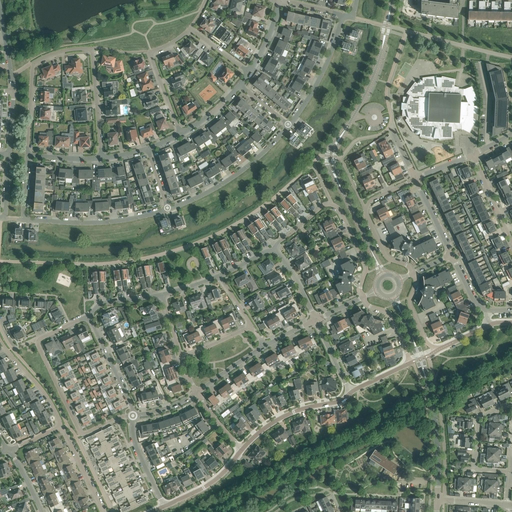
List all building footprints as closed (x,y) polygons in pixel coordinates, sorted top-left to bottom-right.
[(223,7),(227,8),(229,0),(228,0),(214,0),(214,1),(215,1),(214,4),(213,4),(211,9),(217,11),(219,6),(219,4),(224,5),(223,7)] [(236,11),(236,15),(240,16),(241,15),(243,15),(245,6),(241,5),(241,4),(242,4),(242,2),(241,2),(240,2),(239,2),(239,1),(238,1),(238,0),(237,0),(234,0),(233,0),(231,10),(236,11)] [(421,0),(421,14),(426,14),(426,16),(430,16),(439,18),(448,19),(458,20),(458,8),(457,8),(458,6),(458,1),(457,1),(457,0),(421,0)] [(252,15),(251,19),(259,22),(260,18),(261,18),(262,14),(265,15),(266,8),(260,6),(260,9),(255,7),(253,16),(252,15)] [(292,23),(294,14),(289,13),(288,17),(286,17),(285,21),(287,21),(287,22),(292,23)] [(311,18),(305,17),(303,25),(309,27),(311,18)] [(217,30),(222,23),(216,18),(214,22),(210,19),(208,22),(206,20),(204,22),(203,21),(201,24),(202,25),(201,26),(204,29),(206,31),(207,30),(210,33),(214,28),(217,30)] [(318,20),(312,18),(311,18),(309,27),(313,28),(313,31),(315,31),(316,28),(318,20)] [(250,21),(247,29),(249,30),(248,34),(249,35),(249,36),(251,36),(252,36),(256,37),(257,35),(258,35),(259,33),(258,32),(258,31),(259,30),(256,29),(258,23),(253,21),(252,21),(250,21)] [(329,21),(329,22),(323,21),(321,30),(321,33),(328,35),(329,27),(331,27),(332,22),(329,21)] [(228,45),(234,37),(230,34),(231,33),(224,28),(220,32),(216,37),(224,43),(224,42),(228,45)] [(350,37),(357,39),(360,31),(351,28),(350,30),(348,30),(346,36),(348,36),(350,37)] [(289,41),(291,36),(292,32),(284,29),(281,35),(285,36),(284,39),(289,41)] [(317,39),(313,38),(312,37),(310,40),(311,40),(309,46),(312,48),(320,51),(323,45),(319,43),(320,40),(317,39)] [(285,50),(289,41),(284,39),(283,42),(279,40),(276,47),(285,50)] [(239,47),(235,52),(238,54),(240,56),(241,55),(244,58),(249,51),(243,47),(244,45),(240,41),(236,45),(239,47)] [(187,44),(180,50),(183,53),(181,54),(183,58),(185,56),(186,56),(187,55),(188,54),(189,55),(191,54),(192,54),(194,51),(196,49),(196,48),(197,46),(195,45),(195,46),(193,44),(193,45),(191,42),(188,45),(187,44)] [(355,46),(344,43),(343,42),(341,49),(344,50),(343,52),(348,53),(349,51),(353,52),(355,46)] [(275,53),(273,56),(284,61),(286,58),(282,56),(285,50),(276,47),(274,53),(275,53)] [(318,57),(320,51),(312,48),(310,54),(306,52),(305,55),(308,57),(313,59),(314,56),(318,57)] [(205,63),(209,66),(214,59),(207,54),(204,59),(201,57),(197,61),(203,66),(205,63)] [(181,65),(184,63),(179,55),(175,58),(176,58),(174,59),(172,55),(163,58),(165,66),(167,65),(168,68),(174,66),(172,63),(178,61),(181,65)] [(271,58),(268,64),(276,68),(279,63),(282,65),(283,64),(285,65),(286,62),(284,61),(273,56),(272,58),(271,58)] [(104,57),(102,65),(107,66),(113,67),(114,69),(115,73),(119,71),(123,70),(122,66),(121,62),(117,62),(117,63),(114,62),(115,59),(114,59),(114,58),(110,57),(110,58),(104,57)] [(312,62),(313,59),(308,57),(304,66),(312,69),(315,63),(312,62)] [(80,64),(80,59),(72,60),(73,64),(70,64),(70,66),(66,67),(66,72),(67,76),(78,75),(78,73),(82,73),(82,64),(80,64)] [(133,63),(132,63),(135,71),(134,71),(135,75),(139,73),(144,71),(143,68),(144,68),(144,66),(145,66),(143,59),(140,61),(139,60),(138,61),(138,59),(134,61),(134,62),(133,63)] [(265,70),(264,72),(266,74),(271,77),(274,79),(276,76),(272,74),(276,68),(268,64),(264,69),(265,70)] [(301,64),(299,70),(301,71),(300,74),(304,76),(305,76),(306,74),(309,75),(312,69),(304,66),(301,64)] [(502,68),(499,67),(486,64),(492,93),(494,93),(494,100),(493,115),(494,115),(495,120),(493,120),(492,137),(508,131),(509,99),(502,68)] [(44,74),(41,75),(43,79),(46,78),(46,79),(50,77),(55,76),(56,76),(61,74),(60,71),(61,71),(58,65),(52,67),(52,66),(52,65),(48,66),(44,68),(45,69),(43,70),(44,74)] [(221,75),(219,79),(218,81),(222,84),(223,82),(226,83),(230,78),(231,78),(234,74),(230,71),(231,71),(228,68),(227,69),(224,72),(222,70),(219,74),(221,75)] [(304,76),(300,74),(296,72),(295,75),(298,77),(295,82),(303,87),(306,81),(303,79),(304,76)] [(150,79),(149,80),(147,73),(137,77),(141,87),(138,88),(140,92),(143,91),(149,89),(149,90),(150,89),(153,87),(150,79)] [(174,88),(174,89),(183,85),(184,84),(185,84),(185,83),(186,81),(183,73),(174,76),(175,79),(171,81),(173,85),(172,85),(173,88),(174,88)] [(212,74),(208,78),(213,83),(217,79),(212,74)] [(256,82),(254,85),(258,89),(264,82),(266,79),(263,76),(264,74),(263,74),(259,78),(259,79),(258,78),(255,81),(256,82)] [(477,100),(472,87),(465,89),(459,89),(459,88),(454,87),(456,80),(442,77),(441,78),(437,78),(437,76),(422,78),(423,81),(422,81),(421,81),(420,80),(420,81),(419,81),(418,81),(418,82),(418,83),(418,84),(417,84),(415,82),(406,94),(408,95),(407,97),(403,97),(403,105),(404,105),(404,109),(403,109),(402,116),(406,117),(407,119),(405,120),(413,132),(415,131),(416,131),(416,132),(415,133),(416,133),(416,134),(416,135),(417,135),(418,135),(419,135),(419,134),(420,134),(420,135),(420,137),(434,140),(434,139),(439,139),(439,141),(453,139),(452,132),(457,131),(457,130),(463,130),(470,133),(476,120),(473,119),(473,114),(477,114),(477,106),(473,106),(474,101),(477,100)] [(113,88),(115,88),(119,88),(118,81),(108,82),(108,87),(104,88),(105,97),(114,97),(113,89),(113,88)] [(303,87),(295,82),(292,81),(287,89),(290,91),(294,94),(296,91),(299,93),(303,87)] [(262,92),(268,85),(264,82),(258,89),(262,92)] [(267,96),(272,89),(268,85),(262,92),(267,96)] [(41,92),(41,102),(46,103),(49,103),(49,95),(49,94),(55,94),(55,93),(55,91),(57,91),(57,89),(55,88),(44,88),(45,88),(45,92),(41,92)] [(80,90),(80,88),(73,88),(68,88),(69,90),(72,90),(72,92),(76,91),(77,98),(74,98),(74,102),(77,102),(78,103),(86,102),(86,98),(87,98),(86,94),(85,90),(80,90)] [(272,100),(278,93),(272,89),(267,96),(272,100)] [(148,93),(140,96),(142,100),(143,100),(145,104),(146,104),(148,108),(154,106),(154,105),(158,104),(158,102),(159,102),(157,98),(156,98),(156,96),(153,98),(152,96),(153,95),(150,96),(148,93)] [(278,93),(272,100),(277,104),(283,97),(278,93)] [(281,108),(287,101),(283,97),(277,104),(281,108)] [(108,105),(108,108),(106,108),(106,109),(105,110),(105,114),(107,114),(107,116),(118,115),(121,115),(120,105),(128,104),(127,99),(115,100),(112,101),(110,101),(111,105),(108,105)] [(240,111),(246,104),(242,100),(239,103),(238,102),(235,105),(236,106),(236,107),(240,111)] [(287,101),(281,108),(286,111),(288,108),(290,109),(292,106),(291,105),(291,104),(287,101)] [(185,106),(183,104),(180,106),(185,118),(192,114),(191,112),(197,109),(194,105),(189,108),(187,105),(185,106)] [(245,114),(250,107),(246,104),(240,111),(245,114)] [(74,110),(75,122),(87,121),(86,113),(87,113),(87,108),(83,109),(83,110),(81,110),(81,105),(74,106),(75,110),(74,110)] [(55,120),(55,116),(55,111),(64,112),(64,107),(48,106),(48,109),(41,109),(41,113),(40,115),(40,117),(40,119),(55,120)] [(249,118),(255,111),(250,107),(245,114),(249,118)] [(260,115),(255,111),(249,118),(254,122),(260,115)] [(226,122),(231,128),(239,121),(236,118),(230,112),(225,117),(228,119),(226,122)] [(157,118),(156,118),(158,122),(157,122),(160,131),(167,128),(167,127),(168,126),(165,119),(164,120),(163,115),(162,116),(162,115),(160,115),(158,116),(156,117),(157,118)] [(260,115),(254,122),(259,126),(265,119),(260,115)] [(264,129),(269,123),(265,119),(259,126),(264,129)] [(231,128),(226,122),(223,123),(221,120),(215,125),(221,132),(226,128),(228,131),(232,128),(231,128)] [(141,132),(142,134),(143,138),(144,138),(144,139),(147,138),(147,137),(153,135),(152,131),(155,130),(152,123),(147,125),(148,129),(145,130),(144,127),(140,128),(141,132)] [(269,123),(264,129),(268,133),(269,133),(270,133),(272,130),(271,130),(274,126),(269,123)] [(303,133),(307,136),(312,129),(305,124),(304,125),(302,124),(298,129),(299,130),(297,132),(301,135),(303,133)] [(216,136),(221,132),(215,125),(210,129),(213,132),(210,134),(216,141),(219,139),(216,136)] [(56,142),(56,147),(57,147),(57,148),(61,148),(61,147),(69,147),(70,137),(74,137),(74,132),(74,127),(71,127),(70,127),(70,134),(68,134),(67,138),(57,138),(56,142)] [(128,135),(126,136),(127,139),(128,139),(129,142),(130,142),(130,143),(133,143),(133,141),(136,141),(135,138),(138,137),(138,134),(136,127),(130,128),(131,131),(127,132),(128,135)] [(40,137),(39,145),(40,146),(40,147),(43,147),(43,146),(48,146),(48,140),(53,141),(54,131),(48,131),(48,133),(47,132),(47,135),(47,137),(40,137)] [(117,133),(108,134),(109,146),(110,145),(110,146),(114,146),(113,145),(118,145),(118,137),(119,136),(119,137),(122,136),(121,131),(118,132),(119,133),(117,133)] [(74,132),(74,137),(73,142),(73,144),(78,144),(79,143),(80,143),(81,148),(85,148),(85,149),(89,148),(90,147),(90,146),(91,146),(91,142),(90,142),(90,137),(85,138),(85,135),(79,136),(79,132),(74,132)] [(206,132),(200,136),(205,143),(210,140),(212,143),(213,143),(214,144),(216,143),(215,141),(216,141),(210,134),(208,135),(206,132)] [(263,139),(258,134),(256,132),(249,139),(253,143),(255,141),(258,143),(263,139)] [(302,142),(293,135),(292,134),(288,139),(291,141),(289,143),(293,145),(294,144),(298,147),(302,142)] [(200,147),(205,143),(200,136),(194,139),(196,143),(194,144),(196,149),(199,152),(202,150),(200,147)] [(244,139),(240,143),(248,152),(253,148),(250,145),(253,143),(249,139),(246,142),(244,139)] [(386,141),(379,144),(380,147),(381,148),(383,153),(391,149),(389,145),(388,145),(387,144),(388,144),(386,141)] [(189,142),(183,146),(188,154),(196,149),(194,144),(193,143),(190,144),(189,142)] [(240,143),(232,149),(238,156),(240,154),(243,157),(248,152),(240,143)] [(229,145),(226,147),(231,154),(227,157),(232,165),(237,161),(235,158),(238,156),(232,149),(229,145)] [(189,157),(188,154),(183,146),(178,149),(179,152),(177,154),(179,158),(180,162),(181,161),(189,157)] [(391,149),(383,153),(384,154),(385,156),(385,158),(386,159),(388,162),(395,159),(393,156),(392,155),(394,154),(391,149)] [(509,154),(507,150),(501,153),(507,163),(511,160),(511,159),(511,153),(509,154)] [(161,162),(170,159),(168,154),(167,154),(167,153),(163,154),(164,155),(160,156),(161,162)] [(354,161),(353,163),(355,164),(356,166),(367,161),(368,160),(365,157),(363,153),(360,155),(361,156),(354,159),(354,160),(355,159),(355,161),(354,161)] [(507,163),(501,153),(496,156),(500,163),(501,166),(507,163)] [(500,163),(496,156),(491,159),(495,166),(500,163)] [(227,169),(232,165),(227,157),(222,161),(219,158),(217,160),(219,163),(222,167),(224,165),(227,169)] [(491,159),(491,158),(485,161),(489,169),(495,166),(491,159)] [(133,165),(135,171),(143,168),(142,163),(143,162),(142,161),(142,160),(142,159),(132,162),(133,165)] [(163,167),(172,164),(170,159),(161,162),(163,167)] [(395,159),(388,162),(392,171),(400,167),(398,163),(396,163),(396,162),(395,159)] [(361,175),(369,171),(366,166),(368,165),(367,161),(356,166),(359,171),(360,170),(361,172),(360,172),(361,175)] [(206,162),(198,167),(200,170),(205,177),(207,176),(209,179),(215,176),(209,165),(208,165),(206,162)] [(222,167),(219,163),(216,165),(214,162),(209,165),(215,176),(221,172),(219,169),(222,167)] [(163,173),(165,173),(173,170),(172,164),(163,167),(162,168),(163,173)] [(118,172),(115,172),(116,177),(119,177),(120,179),(126,178),(124,167),(117,168),(118,172)] [(392,171),(397,181),(404,177),(402,174),(401,173),(402,172),(400,167),(392,171)] [(463,167),(458,170),(460,176),(459,176),(460,176),(471,172),(469,167),(464,169),(463,167)] [(137,176),(145,173),(143,168),(135,171),(137,176)] [(57,173),(56,178),(59,178),(59,181),(66,182),(67,170),(60,169),(60,173),(57,173)] [(100,179),(106,178),(105,169),(98,170),(98,171),(96,171),(96,183),(100,183),(100,179)] [(116,177),(115,172),(112,173),(112,169),(105,169),(106,178),(112,178),(113,182),(116,181),(117,181),(116,177)] [(66,182),(66,183),(72,183),(72,187),(76,187),(76,184),(76,174),(73,174),(73,170),(67,170),(66,182)] [(80,180),(86,179),(86,170),(79,171),(79,174),(76,174),(76,184),(80,184),(80,180)] [(93,170),(86,170),(86,179),(92,179),(92,183),(93,183),(93,187),(96,187),(96,183),(96,171),(93,171),(93,170)] [(175,176),(175,175),(173,170),(165,173),(167,179),(175,176)] [(202,179),(205,177),(200,170),(192,174),(194,177),(198,185),(204,182),(202,179)] [(364,185),(373,180),(369,171),(361,175),(363,178),(364,179),(362,180),(364,185)] [(463,184),(469,182),(468,179),(472,177),(472,176),(471,172),(460,176),(462,183),(463,184)] [(138,181),(147,179),(145,173),(137,176),(138,181)] [(178,182),(176,177),(175,176),(167,179),(169,185),(178,182)] [(192,188),(198,185),(194,177),(185,182),(187,186),(190,185),(192,188)] [(506,180),(505,178),(505,177),(503,178),(498,180),(499,183),(497,184),(499,190),(500,190),(500,189),(507,186),(505,180),(506,180)] [(304,182),(303,183),(306,190),(315,185),(313,180),(310,181),(310,180),(310,179),(310,180),(309,178),(303,181),(304,182)] [(149,185),(149,184),(147,179),(138,181),(140,188),(149,185)] [(440,184),(439,184),(437,179),(429,183),(431,186),(429,187),(430,189),(440,184)] [(376,187),(374,182),(373,180),(364,185),(366,190),(369,188),(369,190),(376,187)] [(171,190),(179,188),(178,182),(169,185),(171,190)] [(465,192),(477,187),(475,182),(470,184),(469,182),(463,184),(465,188),(464,188),(465,192)] [(434,193),(442,189),(440,184),(430,189),(431,191),(433,190),(434,193)] [(140,188),(141,189),(138,190),(139,195),(151,191),(149,185),(140,188)] [(315,191),(317,190),(315,185),(306,190),(309,195),(308,196),(311,203),(316,200),(313,194),(316,192),(315,191)] [(502,195),(510,191),(507,186),(500,189),(500,190),(502,195)] [(127,196),(121,197),(123,209),(129,208),(129,205),(132,204),(130,193),(129,189),(128,187),(126,188),(127,196)] [(472,199),(475,197),(474,195),(479,193),(478,192),(479,191),(477,187),(465,192),(466,193),(467,195),(470,200),(472,199)] [(171,190),(173,196),(177,194),(177,196),(181,195),(180,193),(181,193),(179,188),(171,190)] [(435,198),(444,194),(442,189),(434,193),(435,196),(434,197),(435,198)] [(409,190),(407,191),(406,190),(398,194),(399,197),(402,195),(406,203),(414,199),(412,194),(411,195),(410,194),(411,194),(409,190)] [(151,191),(139,195),(141,200),(144,199),(153,196),(151,191)] [(505,200),(511,197),(511,195),(510,191),(502,195),(505,200)] [(303,213),(300,208),(296,203),(297,202),(293,197),(294,196),(292,194),(286,198),(287,199),(293,205),(293,206),(297,211),(297,210),(301,215),(303,213)] [(439,203),(447,199),(444,194),(435,198),(436,200),(437,200),(439,203)] [(54,204),(53,207),(56,207),(56,211),(63,212),(63,203),(57,202),(57,198),(58,195),(55,195),(54,198),(54,204)] [(153,196),(144,199),(146,205),(147,204),(147,206),(151,205),(150,203),(155,202),(153,196)] [(73,203),(73,211),(76,211),(76,212),(83,212),(83,204),(77,203),(76,200),(76,197),(74,197),(74,199),(73,199),(73,203)] [(123,209),(121,197),(111,199),(112,207),(116,207),(116,210),(123,209)] [(112,207),(111,199),(111,198),(108,198),(108,199),(102,199),(103,212),(110,211),(109,207),(112,207)] [(63,203),(63,212),(69,212),(70,211),(73,211),(73,203),(73,199),(70,199),(69,203),(63,203)] [(96,212),(103,212),(102,199),(92,200),(92,201),(93,209),(96,208),(96,212)] [(379,210),(377,211),(378,214),(379,216),(380,216),(388,212),(384,204),(388,202),(386,199),(381,202),(383,206),(378,209),(379,210)] [(415,205),(417,204),(414,199),(406,203),(411,212),(418,209),(417,206),(416,206),(415,205)] [(440,208),(449,204),(447,199),(439,203),(440,205),(439,207),(440,208)] [(291,207),(285,200),(284,200),(279,204),(282,207),(282,206),(287,211),(288,210),(293,215),(293,214),(297,219),(299,216),(295,212),(296,212),(291,207)] [(93,209),(92,201),(83,201),(83,204),(83,212),(90,212),(90,209),(93,209)] [(44,210),(44,204),(35,204),(35,210),(33,209),(33,212),(43,213),(44,210)] [(444,212),(448,210),(451,209),(449,204),(440,208),(440,210),(442,210),(443,213),(444,213),(444,212)] [(287,226),(280,216),(282,215),(278,210),(278,209),(276,206),(271,210),(277,218),(276,219),(280,224),(281,224),(284,228),(287,226)] [(415,221),(423,217),(421,213),(419,213),(419,212),(418,209),(411,212),(415,221)] [(446,220),(455,216),(452,211),(445,215),(445,214),(444,214),(446,218),(444,219),(446,220)] [(275,220),(269,213),(269,212),(263,216),(266,219),(266,218),(270,224),(272,222),(279,232),(282,230),(279,225),(275,220)] [(380,216),(379,216),(380,218),(381,221),(384,220),(384,221),(385,224),(391,222),(392,221),(388,212),(380,216)] [(490,219),(489,217),(491,216),(490,214),(480,218),(482,222),(486,221),(490,219)] [(185,225),(182,216),(180,217),(180,215),(174,217),(177,228),(185,225)] [(449,225),(457,221),(455,216),(446,220),(446,222),(448,222),(449,225)] [(415,221),(412,223),(417,233),(420,232),(419,230),(427,227),(425,224),(424,223),(425,222),(423,217),(415,221)] [(167,220),(166,218),(160,220),(161,223),(159,224),(161,229),(163,229),(164,232),(170,230),(169,226),(171,225),(169,220),(167,220)] [(269,237),(263,228),(265,227),(261,222),(262,221),(260,218),(255,222),(260,230),(263,236),(264,236),(267,240),(269,239),(269,238),(269,237)] [(334,224),(333,222),(331,219),(329,220),(328,219),(329,219),(329,218),(318,223),(318,224),(321,230),(325,228),(334,224)] [(450,230),(459,226),(457,221),(449,225),(450,227),(449,228),(450,230)] [(486,230),(495,226),(493,222),(492,222),(491,221),(487,224),(486,221),(482,222),(480,223),(484,231),(486,230)] [(258,232),(253,224),(252,223),(247,227),(249,230),(249,229),(253,235),(255,234),(258,239),(259,239),(262,244),(265,242),(261,237),(262,237),(258,231),(258,232)] [(325,228),(322,229),(327,238),(329,237),(336,234),(335,231),(334,231),(334,230),(336,228),(334,224),(325,228)] [(454,234),(459,232),(462,231),(459,226),(450,230),(451,232),(452,231),(454,235),(454,234)] [(486,240),(493,236),(492,233),(497,231),(495,226),(486,230),(487,233),(485,234),(486,236),(484,237),(486,240)] [(22,228),(18,227),(15,227),(15,231),(13,230),(13,235),(15,235),(14,240),(21,240),(22,228)] [(429,231),(427,227),(419,230),(420,232),(422,235),(429,231)] [(251,250),(248,245),(249,245),(246,239),(247,238),(244,232),(245,232),(243,229),(238,232),(238,233),(242,241),(245,247),(246,247),(248,252),(251,250)] [(37,241),(37,232),(35,232),(35,230),(29,230),(28,241),(37,241)] [(456,241),(466,237),(464,232),(456,236),(457,238),(455,239),(456,241)] [(240,242),(236,234),(235,234),(229,237),(231,240),(232,240),(235,245),(237,244),(240,250),(241,249),(243,254),(246,253),(243,248),(244,248),(241,242),(240,242)] [(342,242),(342,240),(340,237),(338,238),(337,237),(338,237),(336,234),(329,237),(333,246),(342,242)] [(433,238),(429,240),(414,247),(411,246),(413,243),(411,241),(409,245),(405,243),(402,236),(391,241),(395,250),(391,249),(391,250),(393,250),(394,250),(396,251),(398,251),(400,252),(402,252),(403,253),(405,254),(405,253),(405,252),(407,253),(407,254),(406,254),(406,255),(408,255),(409,257),(410,258),(412,259),(413,260),(414,261),(415,262),(417,264),(414,261),(423,256),(422,255),(427,252),(428,254),(436,250),(435,249),(437,247),(433,238)] [(494,245),(502,241),(500,237),(499,238),(499,237),(494,239),(493,236),(486,240),(487,243),(489,242),(490,244),(492,243),(494,245)] [(460,245),(468,241),(466,237),(456,241),(457,242),(459,242),(459,244),(460,245)] [(226,242),(227,242),(226,239),(220,241),(224,250),(223,251),(226,257),(227,256),(229,261),(232,260),(230,255),(228,249),(229,248),(226,242)] [(460,250),(470,245),(468,241),(460,245),(461,247),(459,248),(460,250)] [(492,255),(501,251),(499,248),(504,246),(502,241),(494,245),(495,248),(492,250),(490,251),(492,255)] [(345,247),(343,244),(342,242),(333,246),(338,255),(345,252),(344,249),(343,249),(342,248),(345,247)] [(212,245),(211,246),(213,249),(214,248),(217,254),(218,253),(221,259),(222,259),(224,264),(227,263),(224,258),(225,257),(222,251),(222,252),(218,243),(217,243),(215,244),(212,245)] [(296,244),(287,249),(291,256),(292,256),(294,259),(298,256),(307,251),(305,248),(303,249),(301,246),(298,247),(296,244)] [(464,253),(472,249),(470,245),(460,250),(460,251),(461,250),(462,252),(463,251),(464,253)] [(208,251),(209,250),(207,247),(201,250),(205,259),(207,265),(208,265),(210,270),(213,269),(211,264),(211,263),(209,258),(211,257),(208,251)] [(464,258),(474,253),(472,249),(464,253),(464,254),(465,255),(463,256),(464,258)] [(501,260),(509,256),(507,252),(507,253),(506,252),(502,254),(501,251),(492,255),(494,260),(500,258),(501,260)] [(297,262),(296,263),(297,265),(300,271),(305,268),(312,263),(306,253),(300,256),(296,259),(298,262),(297,262)] [(468,261),(473,259),(476,257),(474,253),(464,258),(465,258),(465,260),(467,259),(468,261)] [(502,269),(508,266),(507,264),(511,261),(509,256),(501,260),(502,263),(500,265),(502,269)] [(266,275),(270,273),(274,270),(272,267),(274,266),(269,260),(265,263),(265,262),(262,264),(264,268),(262,269),(265,273),(266,275)] [(357,267),(358,266),(357,266),(355,269),(351,260),(340,266),(344,272),(343,277),(340,276),(339,276),(338,279),(342,279),(342,282),(335,285),(337,290),(340,294),(342,293),(343,295),(352,291),(352,295),(353,295),(353,293),(352,291),(352,289),(352,288),(352,286),(352,284),(352,283),(352,281),(351,280),(351,278),(353,279),(353,277),(353,275),(354,273),(355,272),(355,270),(356,269),(357,267)] [(469,268),(478,264),(476,260),(468,264),(468,263),(468,264),(469,266),(467,267),(469,268)] [(166,272),(164,263),(164,262),(157,264),(158,267),(159,267),(160,273),(162,273),(164,279),(166,284),(169,284),(167,278),(168,278),(166,272)] [(312,284),(316,282),(317,281),(315,275),(319,273),(315,266),(307,270),(309,274),(304,276),(308,285),(311,283),(312,284)] [(509,276),(511,273),(511,267),(510,269),(508,266),(502,269),(506,277),(509,275),(509,276)] [(144,277),(142,268),(142,267),(135,268),(136,272),(137,272),(137,274),(134,275),(135,277),(138,277),(138,278),(140,278),(141,284),(142,284),(143,290),(146,289),(145,283),(144,277)] [(472,276),(481,271),(480,268),(472,271),(472,273),(471,274),(472,276)] [(121,280),(120,271),(119,270),(113,271),(113,275),(114,275),(115,281),(117,281),(118,287),(119,293),(122,293),(121,287),(122,287),(121,280)] [(434,290),(453,280),(449,271),(446,272),(445,271),(438,274),(439,276),(434,279),(433,277),(424,281),(423,277),(423,278),(424,280),(424,282),(424,284),(424,285),(424,287),(424,289),(424,291),(425,291),(425,293),(424,293),(423,293),(423,294),(422,296),(422,298),(421,299),(421,301),(420,303),(419,304),(418,306),(420,302),(425,311),(435,306),(432,299),(433,295),(437,295),(437,293),(433,292),(434,290)] [(98,282),(97,272),(90,273),(91,276),(92,276),(92,279),(89,279),(89,283),(94,283),(94,289),(95,289),(95,295),(98,294),(98,289),(99,289),(98,282)] [(246,274),(235,280),(239,287),(240,287),(241,286),(245,284),(246,284),(247,283),(248,286),(252,294),(259,290),(255,283),(251,277),(248,278),(246,274)] [(280,283),(279,283),(283,281),(279,274),(274,277),(272,274),(266,277),(271,287),(276,284),(277,285),(280,283)] [(476,283),(485,279),(483,275),(475,279),(476,281),(475,282),(476,283)] [(498,277),(493,280),(495,286),(502,286),(498,277)] [(484,297),(486,296),(492,293),(487,282),(487,283),(479,286),(484,297)] [(280,299),(286,296),(291,293),(290,293),(287,287),(285,288),(283,284),(278,286),(270,291),(273,295),(277,293),(280,299)] [(211,293),(207,294),(209,299),(209,300),(210,302),(216,300),(215,300),(217,299),(221,298),(218,288),(212,291),(213,293),(211,293)] [(337,297),(336,294),(338,293),(336,288),(325,294),(328,302),(333,300),(333,298),(334,298),(337,297)] [(453,300),(461,296),(459,291),(457,292),(457,291),(456,288),(449,291),(453,300)] [(506,301),(505,295),(505,292),(494,292),(494,297),(494,301),(506,301)] [(325,294),(320,296),(319,293),(314,296),(319,305),(322,304),(322,303),(323,303),(324,304),(328,302),(325,294)] [(206,307),(205,304),(202,294),(189,298),(192,308),(200,305),(201,309),(206,307)] [(255,312),(256,311),(257,312),(258,312),(260,311),(260,310),(260,309),(264,307),(258,294),(247,300),(250,306),(252,305),(253,307),(252,308),(255,312)] [(465,306),(463,303),(462,302),(463,301),(461,296),(453,300),(457,309),(460,308),(465,306)] [(15,310),(15,306),(16,301),(15,301),(15,302),(13,302),(13,298),(12,298),(12,299),(3,298),(2,306),(3,306),(9,307),(10,315),(7,316),(8,320),(15,318),(14,314),(15,310)] [(29,303),(29,298),(23,298),(23,300),(19,299),(18,307),(31,308),(31,309),(32,302),(31,302),(31,303),(29,303)] [(45,304),(45,300),(45,301),(35,300),(34,308),(41,309),(41,312),(42,312),(42,313),(45,313),(46,309),(47,309),(47,310),(49,310),(53,301),(47,302),(47,304),(45,304)] [(186,311),(185,307),(183,302),(179,303),(178,302),(173,303),(176,313),(180,311),(180,313),(186,311)] [(298,317),(297,316),(298,315),(296,312),(299,310),(295,303),(290,306),(289,304),(286,305),(287,308),(293,319),(298,317)] [(53,305),(50,310),(51,311),(53,317),(51,318),(52,319),(51,320),(53,323),(56,321),(56,322),(55,323),(62,320),(61,320),(60,318),(63,316),(62,316),(58,308),(56,308),(55,304),(53,305)] [(147,307),(140,308),(141,312),(145,311),(146,314),(150,313),(151,317),(143,319),(144,323),(152,320),(159,318),(157,312),(156,312),(155,311),(154,307),(154,305),(152,306),(147,308),(147,307)] [(459,317),(468,320),(469,315),(468,315),(468,313),(469,314),(469,313),(465,312),(467,308),(465,305),(465,306),(460,308),(457,309),(459,312),(461,313),(459,317)] [(281,308),(278,310),(279,312),(283,319),(286,317),(288,321),(289,321),(290,322),(293,319),(287,308),(283,310),(281,308)] [(369,317),(370,317),(368,316),(367,315),(365,314),(364,313),(363,312),(361,310),(360,309),(359,308),(361,311),(353,315),(354,317),(351,318),(353,323),(356,327),(362,324),(365,325),(363,329),(365,330),(367,327),(371,329),(374,335),(385,330),(381,322),(385,322),(383,321),(381,321),(379,321),(378,320),(376,320),(374,319),(373,318),(371,318),(371,319),(369,318),(369,317)] [(119,322),(116,316),(114,317),(111,312),(102,316),(101,319),(104,325),(109,323),(111,326),(119,322)] [(232,326),(232,328),(236,326),(234,321),(237,319),(234,312),(228,315),(229,318),(226,319),(230,327),(232,326)] [(280,321),(283,319),(279,312),(271,317),(277,328),(281,327),(281,325),(282,324),(280,321)] [(230,327),(226,319),(224,320),(222,317),(217,320),(220,327),(223,326),(225,331),(229,329),(229,328),(230,327)] [(274,331),(277,328),(271,317),(263,321),(266,328),(269,326),(271,330),(273,330),(274,331)] [(434,330),(442,326),(438,317),(436,318),(434,319),(431,320),(432,323),(433,323),(433,324),(431,325),(432,328),(433,328),(434,330)] [(457,324),(454,325),(456,330),(459,329),(461,329),(461,328),(464,327),(464,326),(464,325),(466,325),(466,324),(467,324),(467,323),(468,320),(459,317),(457,324)] [(352,325),(351,322),(349,318),(346,319),(346,320),(345,321),(344,319),(339,322),(343,330),(352,325)] [(144,323),(145,326),(146,327),(146,328),(147,328),(147,329),(148,330),(149,330),(150,331),(151,331),(152,331),(153,331),(154,331),(155,331),(162,329),(160,322),(153,324),(152,320),(144,323)] [(217,328),(220,327),(217,320),(211,323),(212,325),(210,327),(213,335),(215,334),(215,335),(219,334),(217,328)] [(34,332),(41,328),(38,322),(31,325),(34,332)] [(334,334),(343,330),(339,322),(335,324),(335,325),(334,326),(334,325),(331,327),(333,330),(334,334)] [(110,339),(122,333),(120,329),(121,328),(119,323),(108,328),(110,331),(108,332),(110,336),(109,337),(110,339)] [(205,325),(203,326),(202,325),(199,326),(200,328),(203,335),(206,333),(208,339),(212,337),(212,335),(213,335),(210,327),(207,328),(205,325)] [(446,335),(444,331),(442,326),(434,330),(435,332),(434,332),(435,335),(437,334),(438,335),(437,336),(439,339),(446,335)] [(85,327),(76,331),(78,334),(79,335),(81,340),(85,338),(89,336),(87,332),(88,331),(86,328),(85,328),(85,327)] [(200,336),(203,335),(200,328),(194,330),(196,333),(193,334),(196,343),(198,342),(198,343),(202,341),(200,336)] [(26,336),(24,332),(23,329),(17,332),(15,329),(14,329),(9,331),(8,329),(8,331),(9,332),(10,333),(10,335),(11,336),(12,337),(12,338),(14,340),(13,339),(16,338),(17,341),(18,341),(17,340),(26,336)] [(74,342),(72,338),(70,333),(68,334),(69,335),(62,338),(64,341),(63,342),(65,346),(65,347),(66,350),(71,348),(69,344),(74,342)] [(117,346),(120,345),(126,342),(128,341),(125,337),(124,337),(122,333),(110,339),(111,340),(111,341),(112,340),(114,344),(115,343),(117,346)] [(187,334),(183,336),(185,341),(186,343),(189,341),(191,346),(196,344),(195,343),(196,343),(193,334),(190,336),(189,333),(187,334)] [(156,337),(152,338),(154,343),(155,348),(159,347),(158,344),(166,342),(165,340),(167,340),(165,335),(164,336),(164,334),(159,336),(156,337)] [(309,337),(308,337),(307,336),(303,339),(307,348),(310,346),(312,349),(317,346),(314,339),(311,341),(309,337)] [(350,352),(353,350),(355,349),(353,345),(350,338),(340,343),(342,346),(340,347),(344,353),(349,351),(350,352)] [(300,346),(297,347),(301,354),(300,354),(302,358),(305,356),(304,353),(309,351),(307,348),(303,339),(299,340),(299,341),(298,342),(300,346)] [(388,341),(385,342),(382,343),(380,343),(384,353),(392,350),(392,348),(393,347),(392,344),(389,345),(389,344),(388,341)] [(58,342),(55,343),(54,342),(46,345),(50,353),(52,352),(54,355),(63,351),(58,342)] [(119,356),(131,351),(130,348),(127,350),(126,346),(128,345),(126,342),(120,345),(121,348),(117,350),(119,356)] [(290,344),(287,347),(292,358),(294,357),(296,357),(298,356),(299,355),(300,354),(301,354),(297,347),(294,349),(292,345),(291,345),(290,344)] [(284,362),(292,358),(287,347),(282,348),(283,350),(281,350),(284,354),(281,356),(284,362)] [(158,349),(155,350),(158,359),(161,358),(170,355),(169,350),(168,351),(168,349),(163,351),(162,348),(158,349)] [(90,359),(99,355),(97,351),(95,352),(94,350),(84,354),(86,358),(89,357),(90,359)] [(350,366),(354,364),(357,362),(356,360),(357,360),(356,357),(355,358),(354,356),(357,355),(356,354),(359,353),(358,350),(345,356),(347,359),(347,361),(346,362),(347,362),(348,364),(347,364),(348,365),(349,364),(350,366)] [(384,353),(380,354),(382,360),(384,360),(385,363),(387,362),(395,360),(394,356),(393,357),(393,355),(395,354),(394,351),(393,352),(392,350),(384,353)] [(134,360),(135,360),(134,356),(131,357),(129,352),(131,351),(119,356),(122,362),(128,359),(129,363),(134,360)] [(276,354),(275,354),(274,353),(270,356),(275,364),(278,363),(279,365),(283,364),(284,366),(286,365),(284,362),(281,356),(278,357),(276,354)] [(90,367),(100,362),(99,360),(100,359),(99,355),(90,359),(91,362),(89,363),(90,367)] [(172,361),(171,360),(172,359),(170,355),(161,358),(162,361),(159,362),(162,368),(169,365),(168,362),(172,361)] [(272,366),(275,364),(270,356),(266,358),(266,359),(265,360),(268,363),(265,365),(269,372),(274,369),(272,366)] [(127,373),(135,369),(139,367),(137,359),(135,360),(134,360),(129,363),(128,363),(130,366),(124,368),(124,371),(126,370),(127,373)] [(60,374),(69,370),(67,367),(70,366),(68,362),(59,367),(60,369),(58,370),(60,374)] [(96,371),(104,367),(102,363),(101,364),(100,362),(90,367),(92,370),(95,369),(96,371)] [(269,372),(265,365),(262,367),(259,362),(255,364),(256,366),(255,366),(259,374),(262,372),(264,375),(269,372)] [(3,372),(8,370),(8,368),(7,366),(6,364),(0,367),(0,373),(0,374),(3,372)] [(365,374),(363,370),(361,367),(362,367),(361,364),(354,367),(356,371),(353,372),(355,378),(359,376),(359,377),(365,374)] [(176,368),(174,368),(174,367),(170,368),(169,365),(162,368),(164,374),(166,373),(167,376),(176,372),(176,368)] [(259,374),(255,366),(253,367),(252,366),(249,368),(252,373),(249,375),(253,381),(258,378),(257,376),(259,374)] [(96,378),(105,374),(104,372),(106,371),(104,367),(96,371),(97,374),(94,375),(96,378)] [(6,378),(14,374),(13,372),(14,371),(12,369),(12,368),(8,370),(3,372),(6,378)] [(130,378),(138,374),(135,369),(127,373),(126,373),(127,376),(128,375),(130,378)] [(65,379),(74,374),(73,371),(70,372),(69,370),(60,374),(62,378),(64,377),(65,379)] [(178,378),(178,377),(179,376),(176,372),(167,376),(165,377),(166,380),(168,385),(175,383),(174,380),(178,378)] [(253,381),(249,375),(246,377),(243,372),(239,375),(240,376),(239,377),(246,387),(248,386),(248,385),(253,381)] [(129,378),(128,378),(129,380),(131,380),(132,383),(140,379),(143,377),(141,373),(138,374),(130,378),(129,378)] [(8,383),(12,381),(17,379),(16,378),(16,375),(15,375),(14,374),(6,378),(8,383)] [(66,386),(74,381),(73,379),(76,378),(74,374),(65,379),(66,381),(64,382),(66,386)] [(102,383),(110,379),(108,375),(106,376),(105,374),(96,378),(98,382),(100,381),(102,383)] [(237,376),(233,379),(236,384),(234,386),(238,392),(243,388),(246,387),(239,377),(238,378),(237,376)] [(301,383),(300,378),(299,376),(295,377),(296,380),(294,380),(295,385),(296,388),(293,389),(293,391),(289,392),(292,401),(300,399),(298,392),(299,392),(298,390),(302,389),(301,384),(301,383)] [(328,393),(331,392),(331,393),(335,392),(335,391),(336,390),(337,390),(337,389),(338,389),(337,385),(336,385),(336,382),(333,382),(333,378),(328,379),(327,379),(327,382),(326,384),(323,385),(324,391),(328,390),(328,393)] [(15,388),(24,384),(23,383),(24,382),(22,380),(21,379),(13,383),(15,388)] [(102,390),(111,386),(110,384),(112,383),(110,379),(102,383),(103,386),(100,387),(102,390)] [(145,383),(142,384),(140,379),(132,383),(131,383),(131,385),(133,385),(134,388),(137,387),(138,389),(143,387),(146,385),(145,383)] [(71,391),(80,386),(78,383),(76,384),(74,381),(66,386),(68,389),(70,389),(71,391)] [(311,385),(307,386),(307,390),(308,395),(309,395),(310,396),(313,396),(313,395),(315,394),(316,394),(315,391),(318,391),(318,386),(317,382),(310,383),(311,385)] [(173,390),(174,393),(179,392),(179,393),(183,391),(182,385),(181,386),(180,384),(176,386),(175,383),(168,385),(170,391),(173,390)] [(238,392),(234,386),(231,387),(228,383),(224,385),(225,387),(224,387),(229,395),(231,397),(238,392)] [(511,391),(511,389),(508,383),(505,385),(502,386),(504,389),(501,390),(505,399),(511,396),(509,392),(511,391)] [(21,392),(26,390),(26,389),(25,386),(24,384),(15,388),(18,394),(21,392)] [(153,392),(152,392),(154,401),(154,402),(156,402),(156,400),(159,400),(158,396),(162,394),(158,385),(157,385),(157,386),(155,387),(156,389),(152,390),(153,392)] [(72,397),(80,393),(79,391),(82,390),(80,386),(71,391),(72,393),(70,393),(72,397)] [(106,395),(115,391),(113,387),(111,388),(110,386),(111,386),(102,390),(102,391),(101,391),(102,394),(105,393),(106,395)] [(229,395),(224,387),(222,388),(222,387),(218,390),(221,395),(219,397),(223,403),(225,405),(228,403),(226,400),(228,399),(231,397),(229,395)] [(24,398),(32,394),(31,392),(32,392),(30,389),(29,388),(26,390),(21,392),(24,398)] [(494,388),(491,389),(492,391),(494,396),(497,395),(498,396),(500,401),(505,399),(501,390),(496,392),(494,388)] [(106,403),(116,398),(115,396),(117,395),(115,391),(106,395),(107,398),(105,399),(106,403)] [(147,393),(146,391),(142,392),(142,394),(138,395),(139,402),(143,401),(143,404),(146,405),(146,403),(149,402),(147,393)] [(489,392),(484,395),(485,398),(489,406),(494,404),(492,399),(491,397),(494,396),(492,391),(489,392)] [(75,403),(86,398),(84,395),(81,396),(80,393),(72,397),(74,401),(75,400),(76,402),(75,403)] [(32,394),(24,398),(26,403),(35,399),(34,398),(36,398),(34,395),(33,395),(32,394)] [(223,403),(219,397),(216,399),(214,395),(213,396),(211,395),(208,399),(210,403),(211,402),(214,406),(217,404),(219,406),(223,403)] [(286,403),(284,399),(283,395),(279,397),(278,395),(272,398),(275,405),(279,403),(281,406),(282,405),(282,406),(285,405),(285,404),(286,403)] [(273,404),(269,397),(269,396),(262,400),(262,401),(264,404),(260,406),(262,410),(265,414),(272,410),(270,406),(273,404)] [(479,397),(476,399),(478,404),(481,402),(482,404),(484,409),(489,406),(485,398),(480,400),(479,397)] [(76,410),(85,406),(84,403),(86,402),(85,399),(86,398),(75,403),(76,405),(75,406),(76,410)] [(116,398),(106,403),(108,406),(109,409),(120,403),(119,399),(117,400),(116,398)] [(38,401),(36,402),(35,399),(26,403),(29,402),(33,410),(41,406),(40,404),(41,404),(39,402),(38,401)] [(475,406),(477,405),(474,399),(466,402),(468,405),(464,407),(467,413),(476,409),(475,406)] [(120,403),(109,409),(112,415),(122,410),(121,408),(122,407),(120,403)] [(252,423),(254,422),(259,419),(256,415),(257,414),(256,412),(259,410),(255,404),(248,408),(251,412),(247,415),(252,423)] [(37,415),(43,411),(43,407),(42,408),(41,406),(33,410),(35,416),(37,415)] [(81,415),(90,410),(89,407),(86,408),(85,406),(76,410),(78,414),(80,413),(81,415)] [(194,419),(199,416),(195,409),(192,410),(191,408),(189,410),(190,411),(194,419)] [(237,409),(233,413),(236,415),(238,418),(242,415),(237,409)] [(40,420),(48,416),(47,414),(48,414),(46,411),(46,410),(43,411),(37,415),(40,420)] [(82,417),(80,418),(82,422),(93,416),(93,415),(92,414),(90,410),(81,415),(82,417)] [(346,413),(346,410),(336,411),(336,415),(334,415),(329,415),(326,415),(326,416),(321,416),(322,425),(327,424),(327,425),(330,425),(330,424),(335,423),(337,423),(347,422),(347,419),(348,419),(349,419),(348,413),(346,413)] [(194,419),(190,411),(187,412),(186,411),(184,412),(184,413),(185,413),(189,421),(194,419)] [(7,416),(6,413),(0,415),(0,416),(1,420),(2,423),(3,422),(4,424),(12,420),(9,414),(7,416)] [(185,413),(182,415),(181,413),(179,415),(180,415),(185,425),(190,423),(189,421),(185,413)] [(40,420),(40,421),(42,426),(51,421),(50,420),(50,417),(49,418),(48,416),(40,420)] [(93,416),(82,422),(84,426),(86,425),(87,427),(96,422),(95,419),(94,418),(93,416)] [(182,425),(181,421),(179,416),(176,417),(175,416),(173,417),(174,417),(174,418),(177,426),(182,425)] [(177,426),(174,418),(171,419),(170,417),(168,419),(169,419),(169,420),(172,430),(177,429),(177,427),(177,426)] [(294,428),(292,429),(294,434),(301,432),(300,430),(303,429),(305,433),(309,431),(308,427),(309,427),(307,423),(305,418),(301,419),(301,420),(293,423),(294,428)] [(457,418),(456,422),(460,422),(459,428),(466,428),(471,429),(472,422),(467,422),(467,419),(462,419),(459,418),(457,418)] [(172,430),(169,420),(166,421),(165,419),(163,420),(163,421),(164,421),(164,422),(168,433),(173,431),(172,430)] [(233,423),(229,427),(232,430),(233,430),(236,433),(236,432),(240,436),(245,431),(243,429),(244,428),(246,426),(242,422),(240,419),(238,420),(235,424),(233,423)] [(8,429),(15,425),(12,420),(4,424),(4,426),(6,429),(6,430),(8,429)] [(199,430),(206,425),(202,420),(201,422),(195,426),(199,430)] [(168,433),(164,422),(161,422),(160,421),(158,422),(161,432),(162,432),(162,434),(168,433)] [(11,434),(19,430),(17,424),(15,425),(8,429),(9,429),(9,433),(10,432),(11,434)] [(149,434),(147,425),(144,426),(143,424),(141,425),(141,426),(141,425),(143,433),(139,433),(141,443),(145,442),(144,438),(149,437),(148,434),(149,434)] [(202,435),(206,432),(210,429),(209,426),(207,427),(206,425),(199,430),(202,435)] [(110,434),(111,435),(114,434),(113,432),(115,431),(112,426),(99,432),(103,440),(106,438),(104,435),(108,433),(108,434),(110,434)] [(278,443),(288,437),(286,432),(283,428),(276,432),(277,433),(273,435),(278,443)] [(22,435),(20,431),(19,430),(11,434),(12,436),(11,436),(13,438),(14,439),(22,435)] [(100,441),(103,440),(99,432),(86,438),(88,444),(90,443),(91,445),(94,443),(93,442),(95,441),(94,439),(98,438),(100,441)] [(460,440),(462,440),(461,447),(470,447),(470,439),(467,438),(468,435),(461,434),(460,440)] [(106,447),(119,441),(117,436),(115,437),(114,435),(112,437),(112,438),(110,439),(111,440),(108,442),(106,438),(103,440),(106,447)] [(53,436),(48,438),(50,442),(48,442),(51,447),(49,448),(51,451),(63,446),(60,441),(59,441),(57,438),(55,439),(53,436)] [(292,446),(297,444),(293,436),(288,439),(292,446)] [(93,454),(106,447),(103,440),(100,441),(101,445),(98,447),(97,445),(95,446),(94,445),(91,446),(92,448),(91,449),(93,454)] [(118,449),(118,450),(121,449),(120,447),(122,446),(119,441),(106,447),(110,455),(113,454),(111,450),(115,448),(116,450),(118,449)] [(148,453),(149,452),(157,448),(154,444),(146,447),(148,450),(146,451),(148,453)] [(214,451),(217,454),(220,458),(224,454),(225,455),(229,451),(226,447),(225,448),(222,444),(214,451)] [(56,459),(65,454),(64,452),(65,450),(63,446),(51,451),(53,455),(54,454),(56,459)] [(266,453),(262,450),(258,446),(252,454),(251,453),(248,456),(252,460),(259,465),(263,460),(261,459),(266,453)] [(107,457),(110,455),(106,447),(93,454),(95,459),(97,458),(98,460),(101,459),(100,457),(102,456),(101,455),(105,453),(107,457)] [(150,458),(151,457),(159,453),(162,452),(159,447),(157,448),(149,452),(150,455),(148,456),(150,458)] [(39,453),(39,452),(37,448),(25,453),(26,456),(26,458),(28,462),(40,457),(38,453),(39,453)] [(114,463),(127,456),(124,451),(123,452),(122,450),(119,452),(120,453),(118,454),(119,456),(115,457),(113,454),(110,455),(114,463)] [(461,456),(461,462),(469,463),(469,455),(466,454),(466,450),(458,450),(457,456),(461,456)] [(374,455),(371,459),(380,465),(383,467),(388,459),(376,451),(374,455)] [(161,458),(159,453),(151,457),(152,460),(151,461),(152,463),(152,462),(153,462),(161,458)] [(59,468),(70,462),(68,458),(67,457),(65,454),(56,459),(58,463),(57,464),(59,468)] [(100,469),(114,463),(110,455),(107,457),(109,460),(105,462),(104,461),(102,461),(101,460),(99,461),(100,463),(98,464),(100,469)] [(125,464),(126,465),(128,464),(127,462),(129,461),(127,456),(114,463),(117,470),(120,469),(118,465),(122,463),(123,465),(125,464)] [(218,464),(217,462),(217,461),(215,458),(214,459),(212,457),(209,460),(206,456),(201,460),(203,463),(206,467),(209,465),(213,469),(214,468),(215,469),(218,466),(217,465),(218,464)] [(41,460),(40,457),(28,462),(30,467),(32,467),(33,470),(42,466),(40,461),(41,460)] [(164,463),(163,462),(166,460),(164,457),(161,458),(153,462),(154,465),(153,466),(155,468),(155,467),(164,463)] [(198,465),(193,469),(195,472),(194,472),(196,475),(198,480),(204,477),(202,472),(206,470),(203,465),(201,463),(198,459),(195,461),(198,465)] [(253,467),(250,464),(246,461),(243,465),(250,471),(253,467)] [(391,461),(386,468),(394,474),(399,467),(391,461)] [(64,475),(73,471),(72,468),(72,466),(70,462),(59,468),(60,471),(62,470),(64,475)] [(4,473),(5,473),(10,472),(9,468),(8,468),(7,463),(0,464),(0,468),(0,469),(0,477),(5,476),(4,473)] [(114,472),(117,470),(114,463),(100,469),(103,474),(104,473),(105,475),(108,474),(107,472),(109,471),(109,470),(112,468),(114,472)] [(47,473),(46,469),(44,465),(42,466),(33,470),(34,472),(34,474),(36,479),(47,473)] [(121,478),(134,471),(132,467),(130,467),(129,465),(126,467),(127,468),(125,469),(126,471),(122,473),(120,469),(117,470),(121,478)] [(193,477),(191,472),(188,468),(183,470),(186,476),(181,478),(181,479),(185,486),(185,487),(193,483),(192,483),(190,478),(193,477)] [(108,484),(121,478),(117,470),(114,472),(116,476),(112,477),(111,476),(110,477),(109,475),(106,476),(107,478),(105,479),(108,484)] [(66,484),(78,478),(76,474),(74,473),(73,471),(64,475),(66,479),(65,480),(66,484)] [(132,479),(133,480),(136,479),(135,477),(136,476),(134,471),(121,478),(124,485),(127,484),(126,480),(129,478),(130,480),(132,479)] [(41,486),(50,482),(48,477),(49,477),(47,473),(36,479),(38,483),(40,483),(41,486)] [(179,481),(177,477),(177,476),(171,478),(165,480),(166,485),(167,485),(165,486),(166,488),(165,488),(167,492),(168,492),(169,494),(170,493),(171,494),(172,493),(172,492),(172,491),(173,491),(174,490),(174,491),(175,491),(177,491),(177,490),(179,489),(178,487),(181,486),(179,481)] [(72,491),(81,487),(80,484),(80,482),(78,478),(66,484),(68,487),(70,487),(72,491)] [(121,487),(124,485),(121,478),(108,484),(110,489),(112,488),(113,490),(115,489),(115,487),(117,486),(116,485),(120,483),(121,487)] [(128,493),(141,487),(139,482),(137,482),(136,481),(134,482),(134,483),(132,484),(133,486),(129,488),(127,484),(124,485),(128,493)] [(44,495),(55,489),(54,485),(52,486),(50,482),(41,486),(42,489),(41,490),(44,495)] [(115,499),(128,493),(124,485),(121,487),(123,491),(120,492),(119,491),(117,492),(116,490),(113,492),(114,494),(113,494),(115,499)] [(18,497),(22,495),(21,491),(20,492),(19,488),(18,489),(16,486),(12,487),(0,490),(0,492),(1,496),(9,493),(11,499),(18,497)] [(74,500),(86,494),(84,490),(82,489),(81,487),(72,491),(74,495),(72,496),(74,500)] [(139,494),(140,496),(143,494),(142,492),(144,491),(141,487),(128,493),(132,500),(135,499),(133,495),(137,493),(137,495),(139,494)] [(491,487),(490,493),(494,493),(493,496),(497,496),(497,492),(500,492),(500,487),(499,487),(491,487)] [(58,492),(57,493),(55,489),(44,495),(46,499),(47,500),(49,502),(58,498),(57,498),(60,496),(58,492)] [(129,502),(132,500),(128,493),(115,499),(117,504),(119,503),(120,505),(123,504),(122,502),(124,502),(123,500),(127,498),(129,502)] [(86,494),(74,500),(76,504),(75,504),(77,509),(80,507),(84,505),(89,503),(87,500),(88,499),(86,494)] [(132,500),(135,508),(149,502),(146,497),(144,498),(144,496),(141,497),(141,498),(140,499),(140,501),(137,503),(135,499),(132,500)] [(322,505),(329,502),(327,497),(319,500),(322,505)] [(51,511),(63,505),(61,502),(60,502),(58,498),(49,502),(50,505),(49,507),(51,511)] [(121,511),(127,511),(135,508),(132,500),(129,502),(131,506),(127,508),(126,506),(124,507),(123,505),(121,507),(121,509),(120,509),(121,511)] [(361,509),(361,500),(356,500),(355,505),(351,505),(351,511),(355,511),(355,508),(361,509)] [(14,504),(11,505),(13,508),(16,507),(17,511),(18,510),(18,511),(19,511),(18,511),(28,511),(30,511),(28,507),(27,508),(25,504),(24,505),(23,504),(20,505),(18,502),(14,504)] [(324,510),(331,506),(329,502),(322,505),(324,510)]
